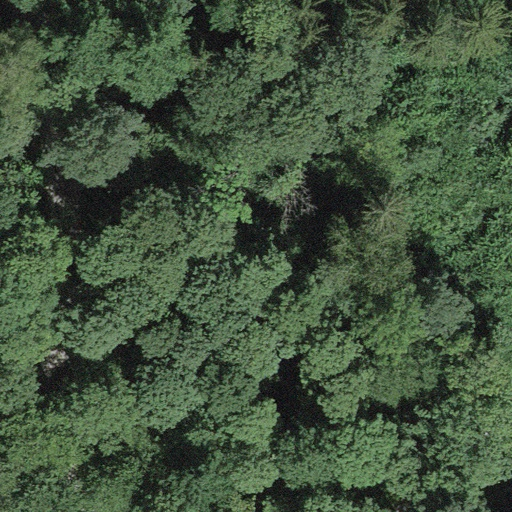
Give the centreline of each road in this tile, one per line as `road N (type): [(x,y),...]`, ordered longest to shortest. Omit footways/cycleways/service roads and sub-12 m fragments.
road 1 (track): [(92,511),(79,494),(57,392),(60,75),(32,0)]
road 2 (track): [(420,511),(511,427)]
